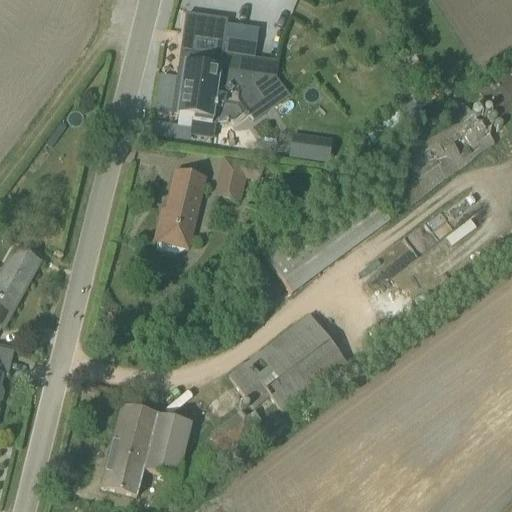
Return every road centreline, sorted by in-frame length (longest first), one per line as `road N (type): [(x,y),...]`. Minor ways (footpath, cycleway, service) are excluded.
road 1 (unclassified): [(150,0),(26,511)]
road 2 (track): [(147,11),(121,24),(0,178)]
